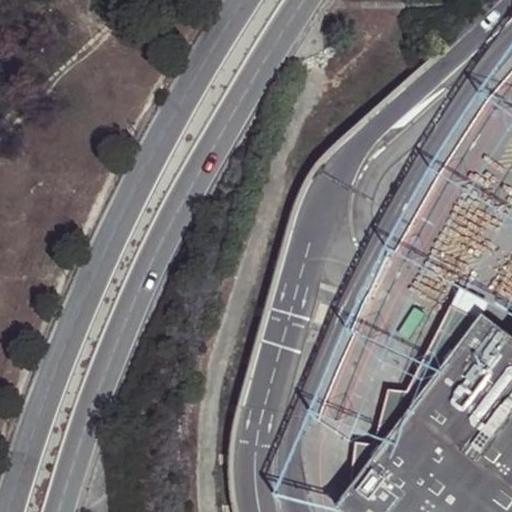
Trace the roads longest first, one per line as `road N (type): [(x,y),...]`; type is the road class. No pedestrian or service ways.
road 1 (tertiary): [(56,511),(130,299),(198,165),(306,0)]
road 2 (tertiary): [(240,0),(192,67),(103,239),(4,511)]
